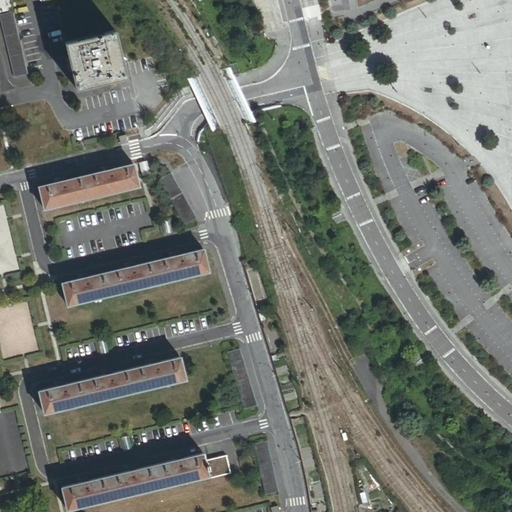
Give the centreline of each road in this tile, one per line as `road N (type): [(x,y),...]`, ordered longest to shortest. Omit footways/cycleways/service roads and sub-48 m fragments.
road 1 (residential): [(249,326),(30,379),(24,389),(43,469),(52,474),(276,420)]
road 2 (residential): [(22,176),(46,273),(221,232)]
road 3 (residential): [(22,176),(177,144),(194,160),(221,232)]
road 4 (unclassified): [(358,361),(421,468),(461,511)]
